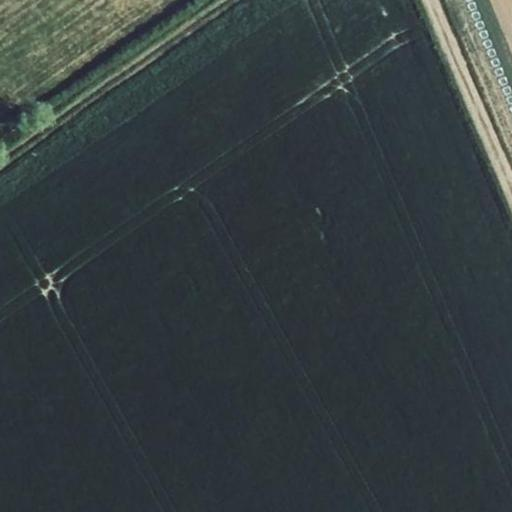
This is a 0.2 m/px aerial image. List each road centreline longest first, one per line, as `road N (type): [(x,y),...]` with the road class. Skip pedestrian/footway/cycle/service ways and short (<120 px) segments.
road 1 (track): [(238,0),(0,167)]
road 2 (track): [(427,0),(511,199)]
